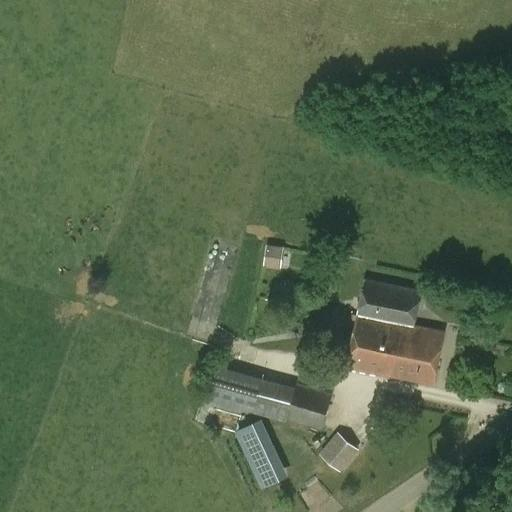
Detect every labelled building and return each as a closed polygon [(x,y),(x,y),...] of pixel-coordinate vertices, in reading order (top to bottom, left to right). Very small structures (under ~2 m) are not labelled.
[(268,243),(266,268),(284,269),(287,245),(268,243)] [(365,280),(358,315),(391,322),(381,374),(380,374),(433,385),(444,331),(414,325),(421,291),(365,280)] [(391,322),(358,315),(347,367),(380,374),(381,374),(391,322)] [(205,399),(286,421),(287,420),(322,429),(332,395),(296,385),(296,386),(215,364),(205,399)] [(286,477),(258,420),(236,431),(263,487),(286,477)] [(338,431),(320,454),(342,471),(360,449),(338,431)]
